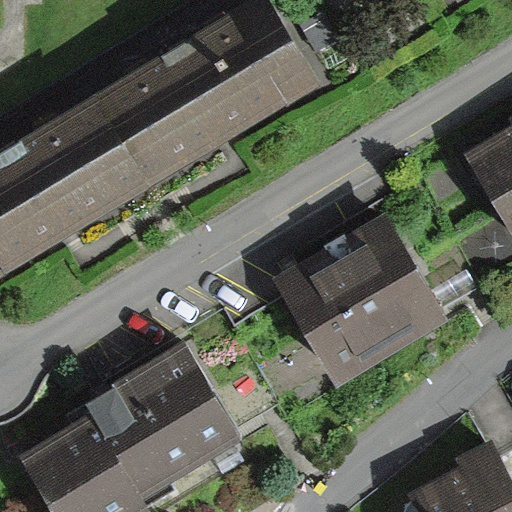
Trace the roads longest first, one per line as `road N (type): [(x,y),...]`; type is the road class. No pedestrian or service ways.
road 1 (residential): [(0,376),(511,66)]
road 2 (residential): [(318,511),(511,339)]
